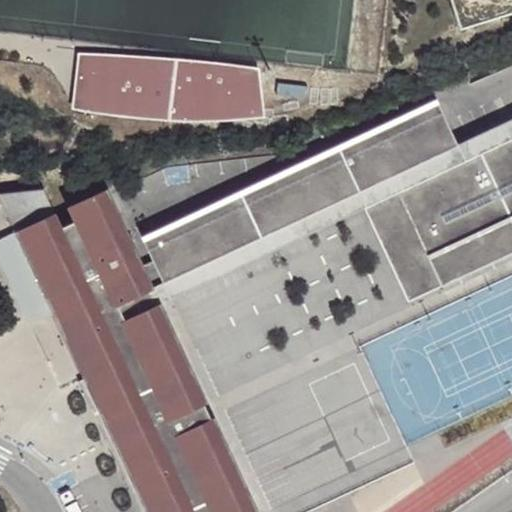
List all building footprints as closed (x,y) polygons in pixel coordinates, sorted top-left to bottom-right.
[(511,0),(453,0),(463,31),(511,15),(511,0)] [(162,77),(164,60),(83,54),(77,108),(89,110),(94,70),(126,73),(125,80),(141,82),(142,75),(162,77)] [(126,73),(94,70),(89,110),(168,120),(168,115),(209,120),(211,107),(251,111),(256,70),(224,66),(223,74),(207,72),(208,64),(164,59),(164,60),(162,77),(142,75),(141,82),(125,80),(126,73)] [(224,66),(208,64),(207,72),(223,74),(224,66)] [(438,100),(143,237),(144,241),(440,103),(438,100)] [(154,261),(164,283),(358,193),(460,146),(459,144),(440,103),(144,241),(154,261)] [(211,107),(209,120),(251,114),(251,111),(211,107)] [(460,146),(358,193),(365,208),(407,188),(511,139),(511,119),(459,144),(460,146)] [(406,204),(371,220),(408,300),(438,287),(440,291),(511,257),(511,139),(407,188),(417,210),(410,213),(406,204)] [(407,188),(365,208),(371,220),(406,204),(410,213),(417,210),(407,188)] [(45,189),(0,193),(0,196),(17,232),(55,313),(55,314),(57,313),(71,347),(128,321),(161,305),(161,303),(154,288),(164,283),(154,261),(143,266),(134,246),(108,190),(69,207),(76,222),(63,228),(45,189)] [(164,283),(154,288),(161,303),(365,208),(358,193),(164,283)] [(55,313),(17,232),(0,239),(0,247),(35,322),(55,313)] [(171,418),(207,402),(161,305),(128,321),(171,418)] [(71,347),(89,377),(125,360),(128,366),(136,362),(203,505),(195,508),(196,511),(213,511),(178,433),(171,418),(128,321),(71,347)] [(80,382),(140,511),(196,511),(195,508),(203,505),(136,362),(128,366),(125,360),(89,377),(80,382)] [(178,433),(213,416),(207,402),(171,418),(178,433)] [(178,433),(213,511),(258,511),(213,416),(178,433)]
